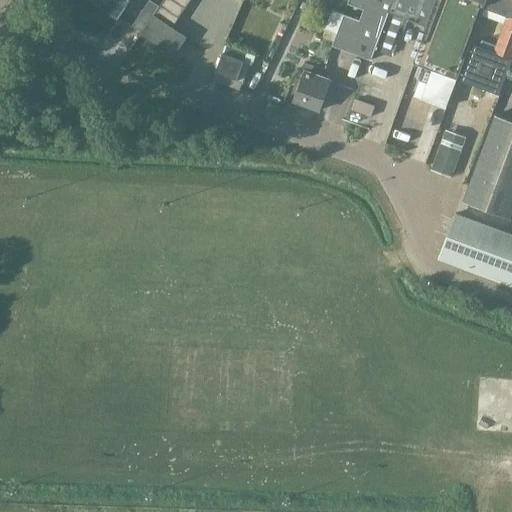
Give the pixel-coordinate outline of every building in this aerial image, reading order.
[(90,0),(118,18),(130,0),(90,0)] [(172,0),(164,0),(161,6),(180,18),(186,9),(172,0)] [(172,0),(186,9),(191,0),(172,0)] [(392,0),(349,0),(349,3),(364,9),(360,20),(345,14),(334,41),(333,45),(372,59),(375,50),(388,11),(392,0)] [(436,0),(392,0),(388,11),(375,50),(388,54),(402,17),(427,26),(436,0)] [(436,0),(427,26),(413,63),(424,67),(413,96),(445,108),(456,80),(482,9),(483,9),(485,0),(436,0)] [(511,0),(485,0),(483,9),(506,17),(493,52),(473,45),(460,81),(498,96),(511,58),(511,0)] [(173,28),(180,18),(161,6),(155,15),(173,28)] [(173,28),(155,15),(154,15),(140,35),(174,57),(188,37),(173,28)] [(480,15),(478,26),(494,29),(496,18),(480,15)] [(217,71),(238,79),(243,81),(247,71),(249,68),(251,65),(252,64),(255,55),(226,45),(217,71)] [(320,76),(301,69),(301,70),(300,69),(298,69),(298,70),(297,70),(296,71),(296,72),(296,73),(296,74),(296,75),(297,76),(301,78),(293,100),(319,109),(327,87),(330,80),(320,76)] [(511,120),(496,115),(464,201),(510,218),(511,212),(511,120)] [(432,137),(427,160),(446,164),(451,141),(432,137)] [(511,235),(481,224),(454,214),(438,258),(511,286),(511,235)]
